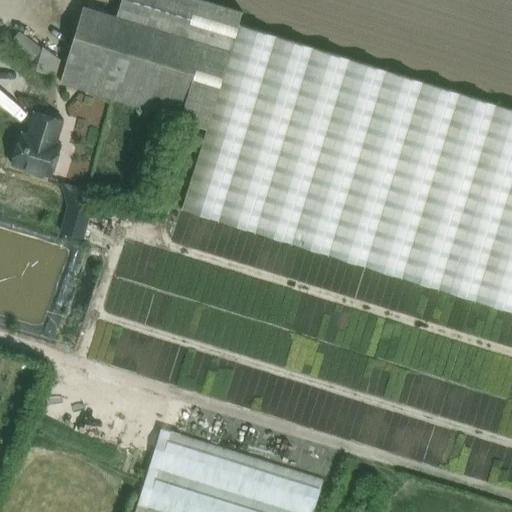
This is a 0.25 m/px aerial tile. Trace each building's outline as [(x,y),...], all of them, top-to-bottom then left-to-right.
[(84,7),(61,83),(80,89),(207,127),(239,24),(243,12),(204,0),(122,0),(117,16),(84,7)] [(208,128),(183,209),(511,311),(511,109),(240,24),(208,128)] [(57,143),(64,119),(35,111),(28,134),(22,132),(12,164),(31,170),(34,171),(35,175),(43,178),(46,175),(52,177),(62,144),(57,143)] [(67,206),(60,232),(83,239),(91,213),(67,206)] [(326,511),(335,476),(214,446),(212,452),(186,446),(178,481),(174,480),(165,511),(326,511)] [(419,459),(414,474),(481,493),(485,479),(419,459)]
